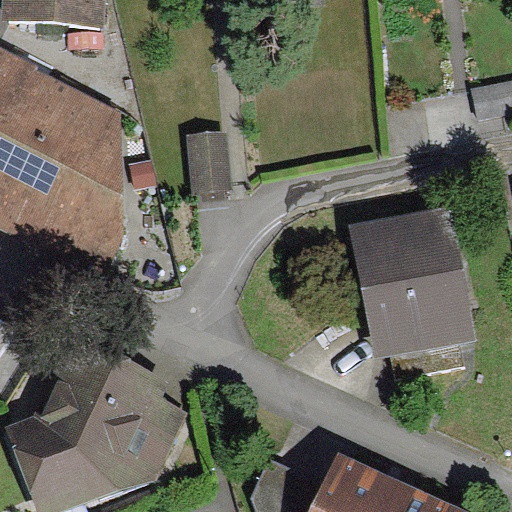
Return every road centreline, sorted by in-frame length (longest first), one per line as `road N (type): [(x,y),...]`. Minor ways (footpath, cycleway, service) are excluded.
road 1 (residential): [(511,150),(317,188),(265,212),(206,296),(186,345)]
road 2 (residential): [(511,486),(186,345)]
